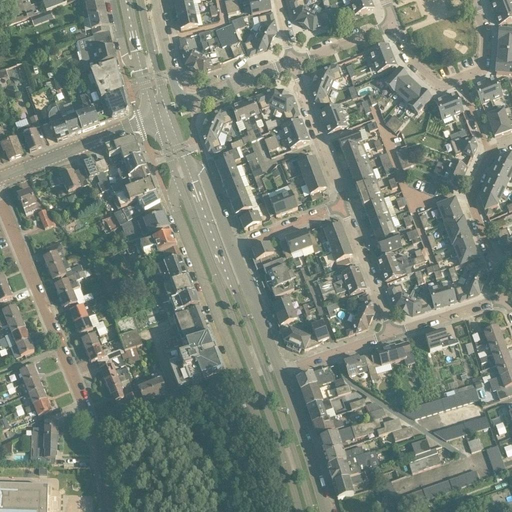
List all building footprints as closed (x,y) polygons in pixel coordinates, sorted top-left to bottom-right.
[(49,0),(31,7),(27,0),(25,0),(0,9),(0,16),(5,29),(66,6),(64,0),(49,0)] [(88,20),(105,16),(101,0),(84,0),(88,20)] [(175,11),(193,7),(191,0),(172,0),(173,2),(173,3),(174,3),(175,11)] [(249,5),(249,6),(252,17),(271,13),(268,0),(249,5)] [(492,8),(491,8),(493,13),(494,13),(496,17),(511,10),(511,8),(508,0),(492,7),(492,8)] [(226,10),(238,7),(237,1),(224,4),(226,10)] [(299,26),(304,28),(312,13),(311,12),(305,9),(303,1),(290,5),(291,8),(292,13),(295,23),(299,25),(299,26)] [(368,1),(351,7),(351,8),(355,18),(372,11),(372,10),(373,9),(371,4),(370,5),(368,1)] [(178,22),(196,18),(193,7),(175,11),(178,22)] [(238,7),(226,10),(227,16),(239,13),(238,7)] [(511,10),(496,17),(497,21),(496,21),(498,26),(499,26),(500,27),(511,22),(511,10)] [(313,13),(312,13),(304,28),(307,30),(309,31),(313,33),(323,30),(323,29),(327,28),(331,27),(327,14),(319,16),(313,13)] [(92,37),(109,33),(105,16),(88,20),(92,37)] [(39,17),(33,19),(36,26),(41,24),(39,17)] [(257,34),(256,35),(272,44),(274,39),(276,35),(274,24),(272,17),(259,19),(260,27),(257,34)] [(196,18),(178,22),(181,33),(198,29),(196,18)] [(242,19),(237,22),(240,31),(246,29),(242,19)] [(234,33),(240,31),(237,22),(231,24),(232,27),(234,33)] [(235,34),(234,33),(232,27),(215,34),(222,49),(229,46),(235,60),(243,57),(234,35),(235,34)] [(511,33),(499,32),(498,44),(499,44),(511,44),(511,33)] [(87,41),(77,45),(83,66),(78,67),(80,74),(85,72),(85,73),(101,69),(100,67),(116,62),(113,50),(109,33),(92,37),(93,39),(87,41)] [(212,42),(210,33),(198,36),(201,44),(207,43),(212,42)] [(87,41),(85,35),(83,36),(75,38),(77,45),(87,41)] [(269,49),(270,47),(272,44),(256,35),(256,36),(252,43),(244,46),(248,55),(249,59),(257,56),(267,52),(269,48),(269,49)] [(194,73),(201,57),(192,53),(187,54),(186,48),(184,40),(179,42),(180,49),(179,50),(185,68),(189,70),(188,70),(194,73)] [(511,44),(499,44),(498,54),(511,55),(511,44)] [(387,48),(369,55),(373,64),(373,65),(391,58),(389,54),(390,53),(388,49),(387,49),(387,48)] [(34,60),(32,53),(25,55),(28,62),(34,60)] [(511,55),(498,54),(498,64),(511,65),(511,55)] [(201,57),(194,73),(199,75),(203,77),(220,71),(218,64),(212,67),(210,62),(201,57)] [(391,58),(373,65),(374,66),(377,75),(395,68),(394,67),(395,67),(393,62),(392,62),(391,58)] [(497,64),(496,75),(511,76),(511,65),(498,64),(497,64)] [(102,103),(124,94),(117,66),(90,74),(101,102),(102,103)] [(342,81),(337,68),(329,71),(319,74),(317,78),(315,83),(331,91),(331,89),(334,83),(342,81)] [(0,80),(1,86),(11,84),(7,70),(0,71),(0,80)] [(399,72),(385,87),(393,94),(394,95),(394,94),(407,81),(407,80),(399,72)] [(407,81),(394,94),(395,95),(402,101),(414,87),(407,81)] [(489,84),(485,86),(492,103),(502,99),(495,82),(494,82),(493,81),(489,83),(489,84)] [(315,102),(318,110),(319,110),(331,105),(328,97),(330,92),(331,91),(315,83),(312,88),(313,88),(311,92),(315,102)] [(476,89),(475,90),(481,107),(491,103),(492,103),(485,86),(481,87),(480,86),(475,88),(476,89)] [(414,87),(402,101),(409,107),(410,108),(422,94),(414,87)] [(269,109),(275,112),(276,112),(283,96),(278,94),(274,92),(264,96),(264,97),(257,99),(262,112),(269,109)] [(91,106),(99,127),(125,117),(128,112),(124,94),(102,103),(101,102),(91,106)] [(373,94),(367,96),(372,108),(377,106),(373,94)] [(410,108),(409,109),(410,109),(417,116),(431,101),(422,94),(410,108)] [(298,118),(299,118),(296,110),(292,100),(288,98),(283,96),(276,112),(277,113),(283,115),(286,123),(298,118)] [(450,99),(446,101),(452,118),(453,118),(462,114),(456,97),(455,97),(454,96),(449,98),(450,99)] [(99,127),(91,106),(89,106),(85,97),(80,99),(85,112),(75,116),(82,134),(99,127)] [(386,102),(382,98),(376,104),(378,110),(386,102)] [(242,106),(256,142),(262,140),(258,130),(257,130),(255,124),(260,122),(256,111),(252,102),(251,101),(246,103),(246,104),(242,106)] [(437,105),(436,105),(442,122),(451,119),(452,118),(446,101),(442,103),(441,102),(436,104),(437,105)] [(389,105),(386,102),(381,107),(384,110),(389,105)] [(75,116),(71,106),(63,108),(65,112),(59,114),(69,139),(82,134),(75,116)] [(244,147),(256,142),(242,106),(238,108),(237,107),(232,109),(232,110),(238,125),(243,123),(248,134),(246,135),(248,138),(241,141),(242,142),(244,147)] [(59,114),(57,109),(52,111),(51,113),(50,115),(49,117),(49,119),(52,126),(50,127),(57,144),(69,139),(59,114)] [(338,109),(321,116),(321,117),(320,117),(322,122),(323,122),(325,126),(342,119),(342,118),(338,109)] [(496,115),(491,117),(487,118),(494,140),(511,133),(511,127),(510,129),(505,116),(510,114),(509,110),(506,111),(502,112),(496,115)] [(207,121),(205,127),(221,134),(222,133),(224,127),(232,124),(227,111),(220,114),(209,118),(208,122),(207,121)] [(37,115),(42,128),(49,125),(44,112),(37,115)] [(37,118),(29,121),(33,131),(41,128),(37,118)] [(390,131),(398,122),(393,118),(385,127),(390,131)] [(329,135),(329,136),(346,129),(343,120),(342,119),(325,126),(327,130),(326,130),(328,135),(329,135)] [(273,130),(281,127),(279,121),(271,124),(273,130)] [(273,130),(271,124),(271,122),(265,124),(268,132),(273,130)] [(398,122),(390,131),(395,135),(403,126),(398,122)] [(300,123),(282,130),(286,139),(286,140),(304,134),(302,130),(303,129),(301,124),(300,124),(300,123)] [(221,135),(221,134),(205,127),(203,132),(201,136),(205,144),(205,146),(208,153),(209,153),(218,149),(221,148),(218,141),(221,135)] [(19,137),(20,140),(23,139),(30,155),(42,150),(35,133),(30,135),(27,129),(16,133),(18,138),(19,137)] [(14,141),(1,146),(2,150),(4,154),(6,154),(9,163),(22,158),(17,146),(21,144),(20,140),(19,137),(18,138),(16,133),(11,135),(14,141)] [(305,138),(304,134),(286,140),(287,141),(290,151),(308,144),(307,143),(308,143),(306,137),(305,138)] [(341,151),(361,143),(358,134),(337,142),(341,151)] [(266,148),(278,143),(276,137),(264,142),(266,148)] [(477,150),(473,140),(463,144),(461,141),(451,145),(456,157),(462,155),(472,159),(477,150)] [(120,154),(137,148),(136,143),(130,141),(105,151),(110,162),(121,157),(120,154)] [(268,153),(269,153),(280,149),(278,143),(266,148),(268,153)] [(345,161),(365,153),(361,143),(341,151),(341,152),(342,152),(345,161)] [(116,167),(141,158),(137,148),(120,154),(121,157),(110,162),(112,168),(115,167),(116,167)] [(209,153),(210,157),(220,154),(218,149),(209,153)] [(398,160),(409,156),(407,150),(396,154),(398,160)] [(219,176),(236,169),(233,163),(240,160),(236,151),(233,152),(228,154),(229,154),(217,159),(219,164),(215,165),(219,176)] [(349,170),(369,163),(365,153),(345,161),(349,170)] [(511,155),(499,160),(498,162),(497,163),(496,166),(496,167),(494,170),(511,178),(511,175),(511,155)] [(400,166),(412,162),(409,156),(398,160),(400,166)] [(302,177),(318,171),(314,160),(310,162),(308,157),(296,161),(296,163),(298,167),(293,169),(297,178),(302,177)] [(122,183),(145,169),(141,158),(116,167),(118,173),(117,173),(122,183)] [(104,174),(108,172),(106,166),(104,161),(94,166),(93,162),(82,166),(89,181),(96,178),(99,185),(97,186),(101,195),(111,190),(104,174)] [(412,162),(400,166),(402,171),(414,167),(412,162)] [(435,170),(461,181),(463,177),(464,177),(467,172),(466,172),(466,171),(446,162),(443,167),(438,164),(435,170)] [(352,180),(372,172),(370,166),(369,163),(349,170),(352,180)] [(114,198),(150,182),(145,169),(122,183),(122,184),(111,190),(114,198)] [(223,186),(240,180),(236,169),(219,176),(223,186)] [(459,185),(461,181),(435,170),(433,174),(444,179),(441,184),(457,191),(458,191),(460,186),(459,185)] [(506,188),(511,178),(494,170),(490,180),(506,188)] [(87,188),(84,180),(80,171),(61,180),(61,179),(54,176),(47,179),(52,189),(61,185),(66,197),(87,188)] [(271,174),(274,180),(280,177),(277,171),(271,174)] [(306,188),(322,181),(318,171),(302,177),(306,188)] [(356,189),(376,182),(372,172),(352,180),(356,189)] [(227,197),(244,190),(240,180),(223,186),(227,197)] [(506,188),(490,180),(485,190),(501,198),(506,188)] [(322,181),(306,188),(312,204),(324,199),(322,194),(326,192),(322,181)] [(137,203),(156,196),(150,182),(114,198),(120,211),(137,203)] [(359,199),(380,191),(376,182),(356,189),(359,199)] [(231,207),(248,201),(244,190),(227,197),(231,207)] [(501,198),(485,190),(484,193),(483,194),(481,197),(481,198),(480,200),(486,217),(492,215),(490,211),(497,208),(501,198)] [(301,205),(295,191),(290,193),(291,195),(280,199),(286,215),(297,211),(295,207),(301,205)] [(364,209),(383,201),(380,191),(359,199),(363,209),(364,209)] [(37,211),(33,202),(29,192),(17,197),(25,216),(37,211)] [(127,224),(159,204),(156,196),(137,203),(138,205),(121,212),(127,224)] [(276,219),(286,215),(280,199),(270,203),(269,201),(263,203),(269,217),(274,215),(276,219)] [(248,201),(231,207),(235,218),(239,216),(251,211),(252,211),(248,201)] [(367,218),(387,211),(387,210),(383,201),(364,209),(367,218)] [(459,211),(455,201),(437,208),(441,218),(459,211)] [(148,239),(168,229),(159,204),(127,224),(128,225),(120,227),(128,245),(147,237),(148,239)] [(261,226),(257,217),(257,215),(253,217),(251,211),(239,216),(241,221),(240,222),(244,233),(249,231),(249,233),(257,230),(256,228),(261,226)] [(371,228),(391,220),(387,211),(367,218),(371,228)] [(462,221),(459,211),(441,218),(445,227),(462,221)] [(45,212),(38,215),(44,231),(56,227),(53,219),(48,220),(45,212)] [(62,214),(55,212),(53,217),(60,220),(62,214)] [(60,230),(65,227),(61,220),(56,223),(60,230)] [(375,237),(394,230),(391,220),(371,228),(375,237)] [(445,227),(445,228),(448,238),(467,230),(463,220),(462,221),(445,227)] [(490,227),(493,233),(506,228),(503,222),(490,227)] [(328,244),(344,238),(340,227),(335,229),(333,224),(322,228),(328,244)] [(157,256),(176,248),(168,229),(148,239),(149,242),(140,246),(143,255),(151,252),(153,257),(157,256)] [(378,247),(398,239),(394,230),(375,237),(378,246),(378,247)] [(471,241),(467,230),(448,238),(453,248),(453,247),(471,241)] [(506,231),(494,235),(501,253),(504,255),(509,258),(511,251),(511,239),(509,238),(506,231)] [(313,251),(318,249),(313,235),(307,237),(306,233),(295,237),(301,254),(302,254),(312,249),(313,251)] [(292,258),(301,254),(295,237),(284,241),(286,245),(281,247),(286,261),(292,259),(292,258)] [(332,254),(348,248),(344,238),(328,244),(332,254)] [(398,239),(378,247),(381,257),(402,249),(398,239)] [(474,250),(471,241),(453,247),(456,256),(457,257),(474,250)] [(48,272),(67,264),(67,263),(60,266),(56,254),(62,252),(59,245),(46,251),(49,258),(43,260),(48,272)] [(276,265),(269,246),(264,248),(263,246),(256,249),(256,250),(252,252),(256,263),(259,266),(263,270),(276,265)] [(160,262),(178,255),(176,248),(157,256),(160,262)] [(348,248),(332,254),(338,271),(350,266),(348,261),(352,259),(348,248)] [(478,260),(474,250),(457,257),(457,258),(461,267),(478,260)] [(416,260),(422,258),(420,252),(414,254),(416,260)] [(160,278),(184,269),(178,255),(160,262),(160,263),(165,260),(167,265),(157,269),(160,278)] [(382,274),(408,264),(408,263),(406,259),(400,261),(398,256),(393,257),(378,263),(378,264),(377,265),(379,270),(380,269),(382,274)] [(434,259),(436,265),(442,262),(440,256),(434,259)] [(416,260),(411,262),(413,268),(424,264),(422,258),(416,260)] [(293,261),(296,269),(301,267),(298,259),(293,261)] [(408,263),(408,264),(382,274),(383,278),(382,279),(384,284),(385,283),(386,284),(406,276),(404,271),(413,268),(411,262),(408,263)] [(467,280),(466,281),(482,289),(485,284),(484,284),(486,280),(480,262),(467,266),(470,274),(467,280)] [(275,301),(287,296),(286,295),(293,293),(289,281),(294,279),(292,272),(286,274),(281,263),(276,265),(263,270),(266,278),(264,278),(264,279),(265,281),(265,283),(266,285),(266,286),(267,288),(268,290),(268,291),(270,293),(272,293),(275,301)] [(66,280),(83,273),(81,267),(70,271),(67,264),(48,272),(53,283),(65,278),(66,280)] [(164,288),(188,279),(184,269),(160,278),(164,288)] [(321,297),(361,282),(359,277),(360,277),(358,272),(357,272),(357,271),(341,277),(343,282),(332,287),(331,282),(318,287),(322,297),(321,297)] [(59,299),(73,294),(73,293),(80,290),(77,282),(85,278),(85,277),(83,274),(83,273),(66,280),(68,283),(55,288),(59,299)] [(440,273),(434,275),(436,281),(442,279),(440,273)] [(170,302),(193,294),(188,279),(164,288),(163,288),(169,302),(170,302)] [(455,292),(460,304),(478,298),(480,294),(482,289),(466,281),(466,282),(463,289),(455,292)] [(361,282),(321,297),(323,302),(340,295),(340,296),(344,294),(347,293),(349,298),(365,292),(364,291),(365,291),(363,286),(362,286),(361,282)] [(449,287),(439,290),(445,307),(448,306),(449,307),(454,306),(454,305),(455,304),(449,287)] [(7,288),(0,291),(0,304),(12,300),(7,288)] [(400,288),(387,293),(394,311),(398,312),(398,313),(403,315),(410,299),(403,295),(400,288)] [(441,308),(445,307),(439,290),(429,293),(435,310),(436,310),(436,311),(441,310),(441,308)] [(73,294),(59,299),(64,311),(78,305),(73,294)] [(175,314),(176,313),(178,318),(199,310),(198,307),(198,306),(193,294),(170,302),(175,314)] [(85,304),(93,301),(91,296),(83,299),(85,304)] [(276,318),(293,311),(287,296),(275,301),(277,306),(272,308),(276,318)] [(355,317),(370,324),(373,319),(374,315),(368,297),(362,299),(365,305),(361,307),(360,307),(355,317)] [(418,302),(410,299),(403,315),(408,317),(412,319),(430,312),(425,300),(418,302)] [(75,325),(88,320),(87,319),(93,316),(90,309),(96,307),(93,301),(85,304),(87,307),(70,314),(75,325)] [(328,314),(333,312),(339,310),(337,305),(326,309),(328,314)] [(7,326),(20,320),(15,309),(0,315),(0,327),(6,325),(7,326)] [(177,328),(203,319),(200,310),(199,310),(178,318),(174,320),(177,328)] [(288,325),(289,326),(297,322),(293,311),(276,318),(280,328),(288,325)] [(368,329),(370,324),(355,317),(351,326),(353,330),(346,332),(348,339),(366,333),(368,329)] [(180,337),(206,327),(203,319),(177,328),(180,337)] [(11,337),(25,331),(20,320),(7,326),(11,337)] [(88,320),(75,325),(79,337),(93,331),(88,320)] [(314,335),(318,345),(329,341),(322,324),(311,328),(314,335)] [(98,333),(104,330),(102,325),(96,328),(98,333)] [(286,326),(289,326),(288,325),(280,328),(278,329),(284,344),(283,345),(287,346),(286,350),(292,353),(300,335),(289,330),(288,331),(286,326)] [(206,327),(180,337),(184,346),(209,336),(206,327)] [(487,345),(501,340),(497,329),(483,334),(487,345)] [(11,350),(29,342),(25,331),(11,337),(5,339),(10,350),(11,350)] [(122,345),(139,339),(136,332),(119,338),(122,345)] [(429,354),(458,345),(457,342),(448,345),(444,334),(425,340),(429,354)] [(319,347),(318,345),(314,335),(315,339),(309,341),(309,339),(300,335),(292,353),(298,356),(300,352),(304,354),(305,353),(319,347)] [(210,337),(209,336),(184,346),(178,348),(164,354),(178,391),(190,387),(202,382),(203,382),(224,374),(220,365),(221,365),(220,364),(216,354),(214,348),(210,337)] [(86,354),(100,348),(95,337),(81,342),(86,354)] [(125,353),(135,349),(142,347),(139,339),(122,345),(123,350),(124,349),(125,353)] [(492,357),(506,351),(501,340),(487,345),(492,357)] [(29,342),(11,350),(15,361),(34,353),(29,342)] [(386,352),(390,366),(398,364),(404,362),(405,368),(414,365),(408,345),(386,352)] [(465,347),(468,357),(474,355),(471,345),(465,347)] [(124,349),(123,350),(112,354),(109,349),(101,352),(100,348),(86,354),(91,365),(107,358),(109,363),(112,362),(112,361),(117,359),(121,357),(126,355),(125,353),(124,349)] [(126,355),(127,360),(137,356),(135,349),(125,353),(126,355)] [(496,368),(510,363),(506,351),(492,357),(496,368)] [(390,367),(390,366),(386,352),(365,358),(369,372),(368,373),(371,383),(378,381),(374,370),(381,369),(390,367)] [(117,359),(121,369),(125,367),(123,362),(121,357),(117,359)] [(357,376),(368,373),(369,372),(365,358),(344,365),(349,380),(358,377),(357,376)] [(500,380),(511,375),(511,368),(510,363),(496,368),(500,379),(500,380)] [(105,385),(128,375),(126,369),(115,374),(112,367),(100,372),(105,385)] [(24,385),(37,380),(33,369),(20,374),(24,385)] [(317,389),(318,389),(332,384),(330,377),(324,379),(322,372),(312,375),(296,381),(301,393),(316,387),(317,389)] [(128,375),(105,385),(111,398),(112,397),(115,403),(124,399),(122,393),(123,393),(120,385),(131,381),(128,375)] [(511,375),(500,380),(500,379),(495,381),(499,392),(496,393),(499,403),(511,398),(511,375)] [(480,383),(483,382),(482,380),(481,378),(471,381),(473,386),(474,386),(480,383)] [(29,397),(42,391),(37,380),(24,385),(24,386),(20,387),(25,398),(29,397)] [(149,386),(155,399),(166,395),(161,381),(155,384),(149,386)] [(155,399),(149,386),(143,388),(142,384),(136,386),(144,404),(155,399)] [(7,392),(13,390),(11,386),(6,388),(5,386),(0,388),(0,395),(8,393),(7,392)] [(466,393),(475,390),(474,386),(454,392),(455,396),(459,395),(466,393)] [(324,403),(318,389),(317,389),(316,387),(301,393),(307,409),(324,403)] [(338,398),(351,394),(349,387),(345,388),(335,391),(338,398)] [(469,405),(479,403),(475,390),(466,393),(469,405)] [(33,408),(46,402),(42,391),(29,397),(33,407),(33,408)] [(463,407),(469,405),(466,393),(459,395),(463,407)] [(132,396),(136,406),(141,404),(137,394),(132,396)] [(457,409),(463,407),(459,395),(455,396),(453,397),(457,409)] [(130,409),(136,406),(132,396),(126,398),(130,409)] [(451,411),(457,409),(453,397),(447,399),(451,411)] [(445,413),(451,411),(447,399),(441,401),(445,413)] [(351,412),(364,408),(366,408),(363,401),(349,406),(351,412)] [(439,415),(445,413),(441,401),(435,403),(439,415)] [(33,408),(33,407),(25,411),(27,416),(35,413),(38,419),(51,414),(46,402),(33,408)] [(313,425),(327,420),(325,414),(332,411),(329,402),(324,403),(307,409),(313,425)] [(433,417),(439,415),(435,403),(429,405),(433,417)] [(371,423),(381,420),(381,419),(385,418),(382,410),(374,405),(366,408),(364,408),(371,423)] [(427,418),(433,417),(429,405),(423,407),(427,418)] [(420,420),(427,418),(423,407),(417,409),(420,420)] [(414,422),(420,420),(417,409),(401,414),(414,422)] [(327,420),(313,425),(317,438),(343,429),(341,423),(336,425),(334,419),(335,418),(327,420)] [(484,431),(489,430),(486,419),(480,420),(484,431)] [(0,434),(10,430),(6,420),(0,422),(0,434)] [(401,432),(398,422),(383,426),(381,420),(371,423),(351,429),(351,430),(318,441),(323,457),(343,451),(340,444),(345,442),(345,441),(354,438),(355,441),(377,434),(378,439),(392,435),(401,432)] [(478,433),(484,431),(480,420),(475,422),(478,433)] [(473,435),(478,433),(475,422),(469,424),(473,435)] [(467,436),(473,435),(469,424),(464,425),(467,436)] [(44,431),(40,431),(40,438),(57,439),(57,425),(44,425),(44,431)] [(462,438),(467,436),(464,425),(458,427),(462,438)] [(456,440),(462,438),(458,427),(453,429),(456,440)] [(401,432),(392,435),(395,444),(413,438),(410,429),(401,432)] [(451,441),(456,440),(453,429),(447,431),(451,441)] [(445,443),(451,441),(447,431),(433,435),(445,443)] [(40,438),(37,438),(37,460),(31,460),(31,466),(55,467),(55,453),(56,453),(57,439),(40,438)] [(469,450),(480,446),(478,440),(467,444),(469,450)] [(427,442),(412,447),(415,458),(431,453),(427,442)] [(2,457),(12,457),(12,446),(2,450),(2,457)] [(471,456),(482,452),(480,446),(469,450),(471,456)] [(488,457),(499,453),(497,448),(486,452),(488,457)] [(363,457),(361,449),(344,455),(343,451),(323,457),(327,469),(363,457)] [(490,462),(501,458),(499,453),(488,457),(490,462)] [(373,473),(373,472),(368,456),(369,456),(369,455),(363,457),(327,469),(332,486),(373,473)] [(437,456),(408,466),(412,476),(441,467),(437,456)] [(391,459),(394,465),(400,463),(398,457),(391,459)] [(492,467),(502,463),(501,458),(490,462),(492,467)] [(493,472),(504,469),(502,463),(492,467),(493,472)] [(495,478),(506,474),(504,469),(493,472),(495,478)] [(373,473),(332,486),(337,502),(355,497),(354,495),(351,488),(370,482),(370,480),(378,478),(376,472),(373,472),(373,473)] [(474,485),(479,483),(475,473),(470,475),(474,485)] [(469,487),(474,485),(470,475),(465,476),(469,487)] [(463,489),(469,487),(465,476),(459,478),(463,489)] [(458,491),(463,489),(459,478),(454,480),(458,491)] [(453,493),(458,491),(454,480),(449,482),(453,493)] [(449,482),(444,484),(447,495),(453,493),(449,482)] [(382,493),(392,490),(390,484),(380,488),(382,493)] [(442,497),(447,495),(444,484),(438,486),(442,497)] [(437,498),(442,497),(438,486),(433,488),(437,498)] [(47,511),(48,490),(0,488),(0,511),(47,511)] [(431,500),(437,498),(433,488),(428,490),(431,500)] [(384,499),(394,495),(392,490),(382,493),(384,499)] [(426,502),(431,500),(428,490),(422,492),(426,502)] [(421,504),(426,502),(422,492),(417,494),(421,504)] [(416,506),(421,504),(417,494),(412,496),(416,506)] [(410,508),(416,506),(412,496),(406,498),(410,508)] [(405,510),(410,508),(406,498),(401,499),(405,510)] [(399,511),(405,510),(401,499),(396,501),(399,511)]
